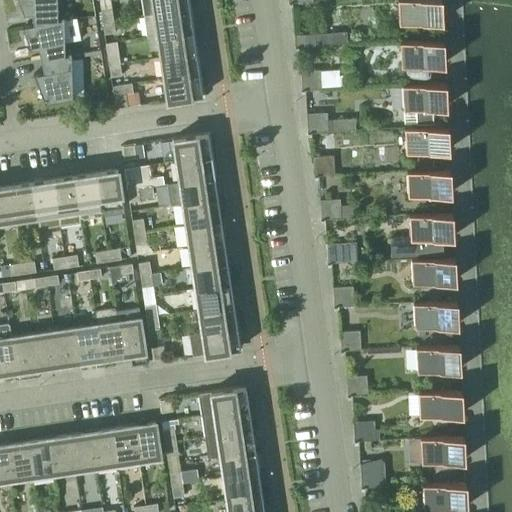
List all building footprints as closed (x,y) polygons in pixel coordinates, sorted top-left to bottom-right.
[(31,11),(33,23),(57,18),(56,7),(64,0),(18,0),(23,13),(31,11)] [(111,6),(109,0),(99,0),(100,8),(111,6)] [(153,13),(189,7),(187,0),(142,0),(144,14),(153,13)] [(440,0),(397,0),(398,22),(441,20),(440,0)] [(102,20),(113,19),(111,6),(100,8),(102,20)] [(156,34),(192,29),(189,7),(153,13),(144,14),(147,35),(156,34)] [(57,18),(33,23),(22,25),(30,48),(38,46),(40,57),(64,52),(64,42),(76,31),(63,16),(63,15),(61,15),(61,17),(57,18)] [(102,20),(104,33),(115,31),(113,19),(102,20)] [(160,55),(195,50),(192,29),(156,34),(160,55)] [(295,47),(298,47),(298,46),(315,44),(347,43),(347,31),(315,32),(294,34),(295,47)] [(107,51),(117,49),(115,37),(105,38),(107,51)] [(401,65),(444,63),(442,38),(400,41),(401,65)] [(109,63),(119,61),(117,49),(107,51),(109,63)] [(64,53),(64,52),(40,57),(43,71),(34,73),(44,101),(71,96),(70,50),(68,50),(68,52),(64,53)] [(163,77),(198,71),(195,50),(160,55),(163,77)] [(109,63),(111,75),(121,74),(119,61),(109,63)] [(301,90),(304,90),(304,89),(321,88),(321,84),(320,74),(320,68),(300,69),(302,89),(301,89),(301,90)] [(166,99),(202,94),(198,71),(163,77),(166,99)] [(320,74),(321,84),(340,83),(339,73),(320,74)] [(403,108),(446,106),(445,81),(402,84),(403,108)] [(113,95),(125,93),(133,92),(131,82),(112,85),(113,95)] [(115,106),(127,105),(127,104),(125,93),(113,95),(115,106)] [(307,133),(311,132),(311,131),(355,129),(355,117),(327,119),(327,111),(307,112),(307,133)] [(406,151),(448,149),(447,124),(404,127),(406,151)] [(175,159),(211,153),(207,131),(172,137),(175,159)] [(133,144),(122,145),(124,158),(135,156),(133,144)] [(214,175),(211,153),(175,159),(178,180),(214,175)] [(314,176),(317,176),(317,175),(334,173),(333,154),(313,155),(314,176)] [(127,188),(138,186),(137,179),(150,177),(148,164),(124,167),(125,176),(127,188)] [(117,167),(95,170),(101,206),(123,203),(117,167)] [(407,195),(450,192),(449,168),(406,170),(407,195)] [(79,209),(101,206),(95,170),(74,173),(79,209)] [(74,173),(52,177),(58,212),(79,209),(74,173)] [(217,196),(214,175),(178,180),(169,181),(172,203),(181,201),(217,196)] [(52,177),(31,180),(36,216),(58,212),(52,177)] [(31,180),(10,183),(15,219),(36,216),(31,180)] [(10,183),(0,184),(0,220),(15,219),(10,183)] [(127,188),(129,200),(140,199),(138,186),(127,188)] [(220,218),(217,196),(181,201),(185,223),(220,218)] [(320,219),(324,219),(324,218),(341,217),(341,215),(340,202),(340,197),(320,199),(320,218),(320,219)] [(340,202),(341,215),(353,214),(352,201),(340,202)] [(390,236),(391,255),(443,252),(443,236),(453,236),(451,211),(408,214),(409,235),(390,236)] [(133,231),(144,229),(142,217),(131,218),(133,231)] [(223,239),(220,218),(185,223),(188,244),(223,239)] [(133,231),(135,243),(146,241),(144,229),(133,231)] [(227,260),(223,239),(188,244),(191,266),(227,260)] [(327,263),(330,263),(330,262),(347,261),(346,241),(326,242),(327,262),(327,263)] [(346,241),(347,261),(357,260),(356,241),(346,241)] [(108,259),(121,257),(119,246),(107,248),(108,259)] [(108,259),(107,248),(94,250),(96,261),(108,259)] [(66,265),(78,264),(76,253),(64,255),(66,265)] [(66,265),(64,255),(52,256),(53,267),(66,265)] [(412,282),(455,280),(454,255),(410,257),(412,282)] [(23,272),(35,270),(34,259),(21,261),(23,272)] [(140,273),(150,272),(149,259),(138,261),(140,273)] [(230,282),(227,260),(191,266),(194,287),(230,282)] [(23,272),(21,261),(9,263),(11,274),(23,272)] [(132,262),(119,264),(120,273),(133,271),(132,262)] [(100,267),(88,269),(89,277),(101,275),(100,267)] [(89,277),(88,269),(76,270),(78,279),(89,277)] [(140,273),(141,286),(152,284),(150,272),(140,273)] [(57,273),(45,275),(47,284),(58,282),(57,273)] [(45,275),(34,277),(35,285),(47,284),(45,275)] [(14,280),(2,281),(4,290),(15,288),(14,280)] [(233,303),(230,282),(194,287),(197,308),(233,303)] [(333,306),(337,306),(337,305),(354,304),(352,285),(332,286),(333,305),(333,306)] [(414,326),(457,324),(456,299),(413,301),(414,326)] [(146,316),(157,314),(155,302),(144,304),(146,316)] [(201,330),(236,325),(233,303),(197,308),(201,330)] [(116,310),(123,354),(129,353),(131,363),(146,361),(138,306),(116,310)] [(123,354),(116,310),(115,307),(96,310),(97,321),(96,322),(101,357),(123,354)] [(146,316),(148,328),(159,327),(157,314),(146,316)] [(80,361),(101,357),(96,322),(75,325),(80,361)] [(0,372),(16,370),(10,335),(9,323),(0,324),(0,372)] [(75,325),(53,328),(58,364),(80,361),(75,325)] [(204,350),(204,352),(239,347),(236,325),(201,330),(201,331),(189,333),(192,352),(204,350)] [(37,367),(58,364),(53,328),(32,331),(37,367)] [(340,350),(343,350),(343,349),(360,348),(359,329),(339,330),(340,350)] [(37,367),(32,331),(10,335),(16,370),(37,367)] [(416,370),(459,368),(458,343),(415,346),(416,370)] [(163,344),(152,346),(154,358),(165,357),(163,344)] [(347,395),(350,395),(350,394),(367,393),(366,374),(346,375),(347,395)] [(248,406),(245,384),(199,391),(203,413),(248,406)] [(419,415),(462,413),(460,388),(417,391),(419,415)] [(170,397),(160,398),(161,411),(172,409),(170,397)] [(206,435),(252,428),(248,406),(203,413),(206,435)] [(357,440),(380,438),(379,427),(373,425),(373,419),(353,420),(354,441),(357,440)] [(155,420),(133,423),(138,459),(161,456),(155,420)] [(117,462),(138,459),(133,423),(112,427),(117,462)] [(112,427),(90,430),(96,465),(117,462),(112,427)] [(165,441),(175,439),(173,427),(163,429),(165,441)] [(219,455),(255,449),(252,428),(206,435),(209,456),(219,455)] [(90,430),(69,433),(74,469),(96,465),(90,430)] [(69,433),(47,436),(53,472),(74,469),(69,433)] [(421,461),(464,459),(463,434),(420,436),(421,461)] [(47,436),(26,439),(31,475),(53,472),(47,436)] [(10,478),(31,475),(26,439),(5,443),(10,478)] [(165,441),(166,453),(177,452),(175,439),(165,441)] [(5,443),(0,443),(0,479),(10,478),(5,443)] [(222,476),(258,471),(255,449),(219,455),(222,476)] [(361,486),(385,485),(384,461),(360,462),(361,486)] [(171,484),(181,482),(180,470),(169,471),(171,484)] [(226,497),(261,492),(258,471),(222,476),(226,497)] [(423,508),(466,505),(465,481),(422,483),(423,508)] [(171,484),(173,496),(183,494),(181,482),(171,484)] [(227,511),(264,511),(261,492),(226,497),(227,511)] [(146,511),(147,511),(158,510),(157,502),(145,503),(146,511)] [(146,511),(145,503),(133,505),(134,511),(146,511)]
